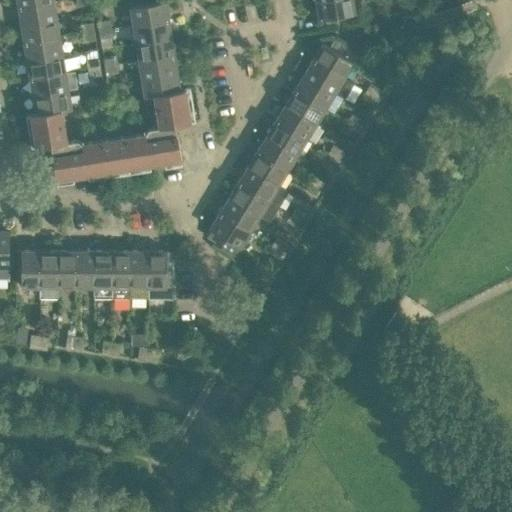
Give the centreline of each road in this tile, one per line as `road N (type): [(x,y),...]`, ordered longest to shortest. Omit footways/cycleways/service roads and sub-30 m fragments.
road 1 (track): [(421,330),(399,344),(504,500)]
road 2 (residential): [(0,185),(17,200),(175,194)]
road 3 (residential): [(202,322),(201,247),(175,194)]
road 4 (residential): [(247,116),(233,36),(285,28)]
